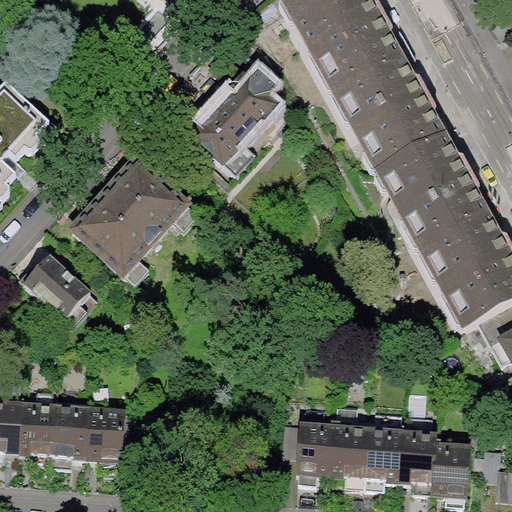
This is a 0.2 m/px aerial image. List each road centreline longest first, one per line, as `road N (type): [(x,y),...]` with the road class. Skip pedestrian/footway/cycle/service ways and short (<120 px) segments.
road 1 (residential): [(241,0),(0,261)]
road 2 (tertiary): [(426,0),(511,153)]
